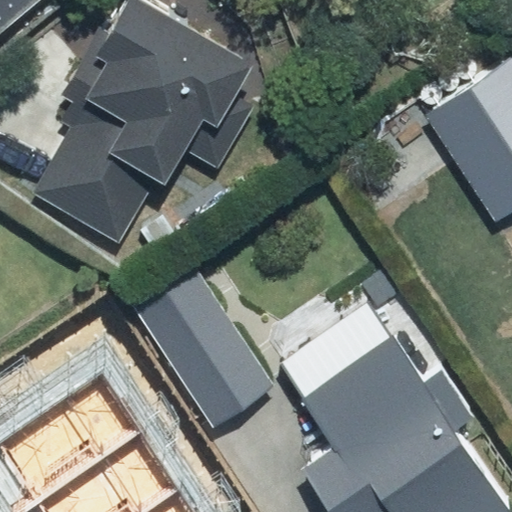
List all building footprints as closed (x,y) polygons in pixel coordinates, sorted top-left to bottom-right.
[(0,0),(0,23),(27,0),(0,0)] [(256,42),(181,0),(102,0),(56,81),(80,95),(33,179),(127,232),(197,107),(214,116),(256,42)] [(511,42),(429,96),(497,200),(511,189),(511,42)] [(189,249),(126,294),(216,419),(279,374),(189,249)] [(342,311),(324,286),(290,313),(271,288),(245,308),(318,405),(265,445),(316,511),(378,511),(392,501),(400,511),(509,511),(511,510),(511,479),(462,413),(474,405),(436,355),(424,365),(368,291),(342,311)] [(189,511),(100,376),(0,441),(0,492),(13,511),(189,511)]
